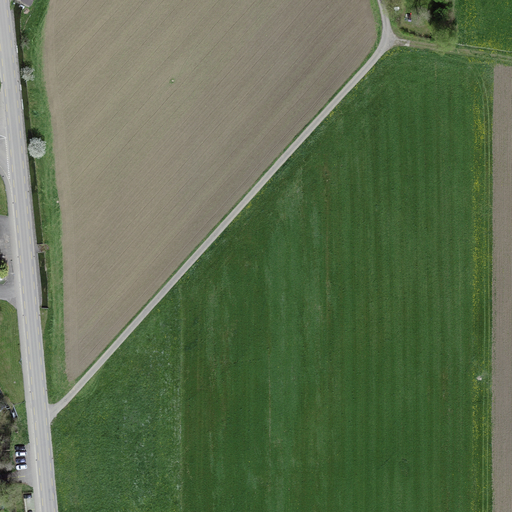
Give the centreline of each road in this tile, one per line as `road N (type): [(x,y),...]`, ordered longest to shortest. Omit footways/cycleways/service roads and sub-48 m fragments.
road 1 (unclassified): [(39,412),(56,409),(373,59),(387,39),(380,0)]
road 2 (unclassified): [(39,412),(15,132)]
road 3 (unclassified): [(15,132),(2,0)]
road 4 (track): [(511,57),(387,39)]
